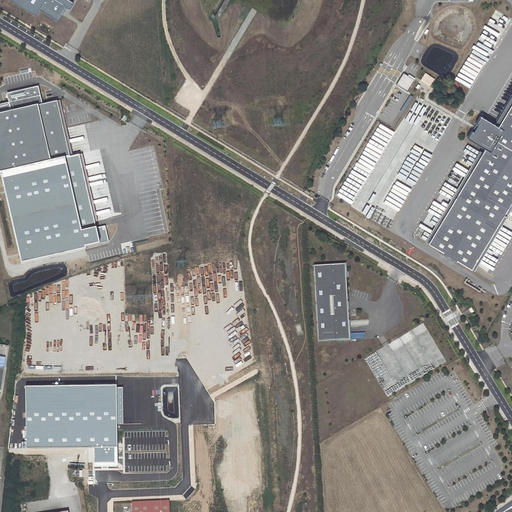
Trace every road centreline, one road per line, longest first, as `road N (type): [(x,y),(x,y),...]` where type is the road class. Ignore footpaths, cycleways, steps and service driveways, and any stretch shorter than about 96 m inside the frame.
road 1 (unclassified): [(0,22),(425,280),(511,420)]
road 2 (unknown): [(96,392),(75,382),(61,357),(64,330),(80,319),(103,327),(117,391)]
road 3 (unknown): [(406,205),(385,187),(389,158),(409,136),(446,139)]
road 4 (unknown): [(104,511),(106,444),(96,392)]
